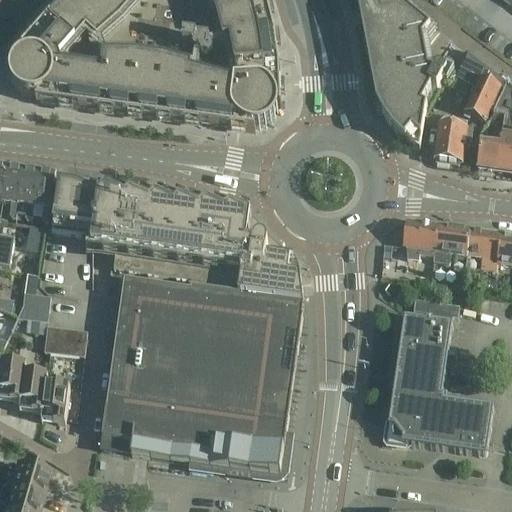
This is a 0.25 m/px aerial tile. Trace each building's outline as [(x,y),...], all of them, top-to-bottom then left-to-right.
[(34,102),(37,102),(36,105),(36,106),(254,136),(254,135),(254,131),(258,131),(276,115),(276,111),(280,111),(281,111),(279,70),(275,39),(267,8),(263,0),(57,0),(12,53),(13,53),(21,61),(20,61),(17,63),(16,64),(14,67),(14,68),(12,70),(12,72),(11,75),(10,77),(10,79),(10,82),(11,85),(11,86),(12,88),(13,90),(14,92),(15,94),(17,96),(20,98),(21,99),(23,100),(26,101),(28,102),(31,102),(34,102)] [(354,0),(355,0),(358,11),(359,14),(394,4),(392,0),(354,0)] [(414,152),(419,156),(420,155),(419,154),(426,115),(447,76),(438,71),(434,79),(429,75),(423,44),(431,34),(404,12),(408,8),(398,0),(392,0),(394,4),(359,14),(377,107),(378,110),(381,116),(384,121),(387,126),(391,131),(393,133),(397,138),(399,140),(404,145),(406,147),(411,150),(414,152)] [(510,9),(511,6),(511,0),(501,0),(500,1),(510,9)] [(484,126),(501,91),(504,93),(506,88),(507,87),(467,54),(453,80),(476,91),(464,116),(484,126)] [(477,172),(511,177),(511,91),(508,89),(501,139),(492,137),(491,145),(485,144),(484,150),(480,150),(477,172)] [(461,166),(463,150),(470,150),(472,133),(466,132),(466,127),(453,125),(454,120),(446,119),(440,123),(440,129),(439,129),(437,147),(434,163),(437,163),(436,167),(449,168),(449,165),(461,166)] [(8,170),(3,206),(11,207),(10,219),(12,223),(16,223),(18,208),(17,208),(23,172),(8,170)] [(17,208),(18,208),(27,209),(25,221),(28,225),(32,226),(34,210),(35,204),(39,174),(23,172),(17,208)] [(39,174),(35,204),(34,210),(42,211),(41,223),(43,227),(47,228),(54,176),(39,174)] [(204,287),(203,294),(303,308),(304,305),(301,278),(295,262),(251,227),(253,218),(228,209),(60,187),(53,237),(117,244),(113,274),(204,287)] [(435,256),(439,230),(406,226),(403,252),(407,253),(406,264),(418,265),(419,259),(434,261),(434,256),(435,256)] [(466,260),(469,235),(439,230),(435,256),(434,256),(434,261),(433,267),(449,269),(450,258),(466,260)] [(30,240),(42,242),(43,234),(31,232),(30,240)] [(469,235),(466,260),(482,263),(480,273),(496,275),(497,269),(501,239),(469,235)] [(0,270),(1,270),(9,272),(14,242),(0,239),(0,270)] [(511,271),(511,240),(501,239),(497,269),(511,271)] [(281,476),(303,308),(203,294),(123,284),(121,297),(119,296),(118,305),(117,305),(116,313),(119,313),(106,406),(107,406),(102,442),(132,445),(132,457),(281,476)] [(22,312),(49,315),(50,302),(24,299),(22,312)] [(14,305),(0,302),(0,314),(11,319),(14,305)] [(415,316),(414,324),(404,322),(387,439),(394,448),(465,458),(485,461),(486,459),(493,413),(441,405),(452,329),(451,329),(452,321),(457,322),(459,310),(415,304),(413,316),(415,316)] [(49,315),(22,312),(17,324),(47,328),(49,315)] [(57,359),(59,334),(47,332),(44,357),(57,359)] [(69,360),(72,335),(59,334),(57,359),(69,360)] [(72,335),(69,360),(84,362),(87,337),(72,335)] [(0,405),(21,408),(24,380),(25,372),(1,369),(0,380),(0,405)] [(24,380),(21,408),(19,417),(41,420),(42,420),(46,391),(47,391),(48,383),(24,380)] [(42,420),(41,420),(40,427),(65,430),(69,394),(47,391),(46,391),(42,420)] [(7,492),(42,502),(48,480),(14,470),(7,492)] [(1,511),(38,511),(42,502),(7,492),(1,511)]
